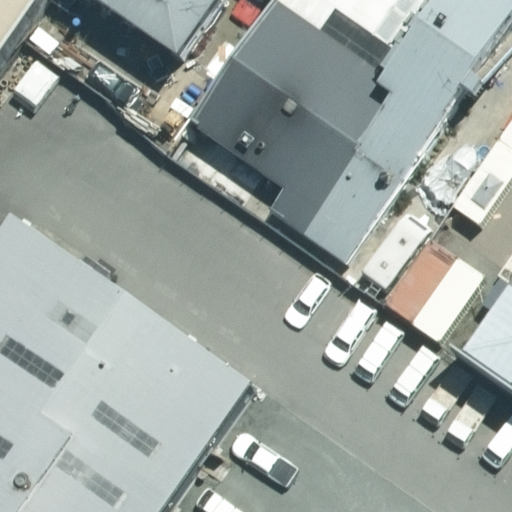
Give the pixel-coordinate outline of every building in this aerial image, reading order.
[(0,0),(0,140),(100,0),(0,0)] [(265,0),(101,0),(57,62),(165,139),(265,0)] [(427,183),(272,72),(153,238),(309,348),(427,183)] [(0,511),(216,511),(277,427),(48,263),(0,329),(0,511)] [(511,332),(483,374),(511,394),(511,332)]
